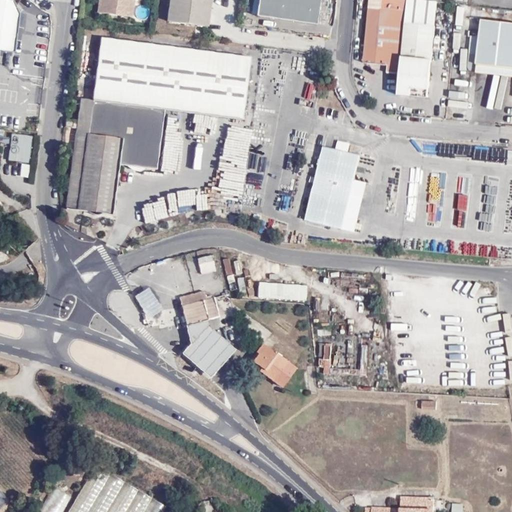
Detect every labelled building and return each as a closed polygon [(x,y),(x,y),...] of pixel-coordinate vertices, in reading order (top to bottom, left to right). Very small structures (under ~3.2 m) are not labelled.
[(98,0),(97,10),(131,15),(132,0),(98,0)] [(209,0),(169,0),(167,19),(206,25),(209,0)] [(316,27),(319,0),(261,0),(258,17),(316,27)] [(407,24),(409,0),(381,0),(380,11),(369,10),(363,65),(385,67),(385,74),(402,75),(404,59),(407,24)] [(0,50),(13,53),(19,16),(13,4),(0,2),(0,50)] [(507,25),(484,22),(480,67),(502,69),(507,25)] [(407,24),(404,59),(402,75),(400,96),(430,99),(434,61),(437,27),(407,24)] [(511,25),(507,25),(502,69),(511,70),(511,25)] [(242,119),(250,56),(100,37),(92,99),(80,97),(77,119),(76,126),(75,136),(120,142),(117,163),(156,168),(164,109),(242,119)] [(480,67),(479,74),(502,77),(502,69),(480,67)] [(511,78),(511,70),(502,69),(502,77),(511,78)] [(76,126),(77,119),(66,117),(64,125),(76,126)] [(7,161),(31,164),(33,134),(10,131),(7,161)] [(0,136),(0,142),(7,144),(8,138),(0,136)] [(120,142),(75,136),(66,206),(111,212),(117,163),(120,142)] [(307,222),(344,231),(361,157),(324,148),(307,222)] [(27,179),(30,165),(16,162),(13,176),(27,179)] [(197,258),(199,274),(215,271),(212,256),(197,258)] [(225,275),(232,273),(228,258),(222,260),(225,275)] [(226,276),(229,291),(236,290),(232,275),(226,276)] [(238,293),(245,293),(244,278),(237,278),(238,293)] [(306,302),(307,286),(258,282),(257,298),(306,302)] [(511,289),(500,290),(500,314),(511,313),(511,289)] [(204,290),(179,296),(182,305),(206,298),(204,290)] [(220,316),(215,296),(206,298),(182,305),(186,324),(220,316)] [(183,355),(211,379),(215,374),(236,350),(211,329),(208,321),(186,327),(191,345),(187,350),(183,355)] [(295,368),(263,342),(256,350),(258,352),(253,359),(261,366),(259,369),(282,385),(295,368)] [(318,373),(329,374),(333,344),(321,343),(318,373)] [(256,350),(248,361),(259,369),(261,366),(253,359),(258,352),(256,350)] [(424,408),(436,408),(436,401),(424,400),(424,408)] [(159,511),(165,503),(96,462),(65,511),(159,511)] [(39,511),(61,511),(70,497),(55,487),(39,511)] [(6,511),(12,505),(0,491),(0,511),(6,511)] [(435,498),(402,495),(401,508),(434,509),(435,498)]
